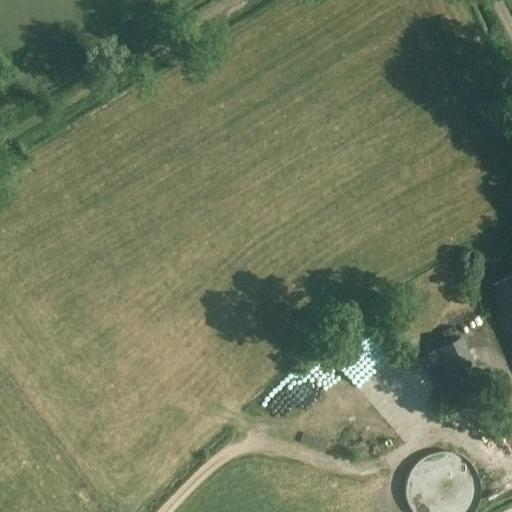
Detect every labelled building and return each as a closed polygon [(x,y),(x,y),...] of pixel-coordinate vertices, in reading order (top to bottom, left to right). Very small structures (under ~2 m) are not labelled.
[(511,275),(491,285),(504,314),(498,316),(511,345),(511,275)] [(456,390),(481,378),(459,337),(435,348),(456,390)] [(495,475),(511,466),(511,448),(502,427),(478,438),(495,475)] [(396,468),(409,462),(404,450),(391,456),(396,468)] [(442,497),(434,462),(416,466),(426,511),(469,511),(477,510),(473,491),(442,497)]
